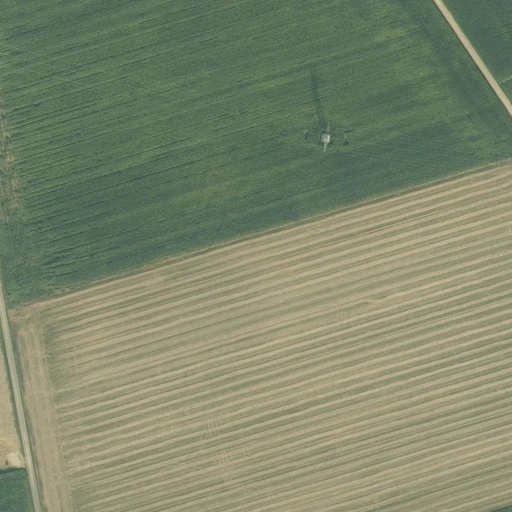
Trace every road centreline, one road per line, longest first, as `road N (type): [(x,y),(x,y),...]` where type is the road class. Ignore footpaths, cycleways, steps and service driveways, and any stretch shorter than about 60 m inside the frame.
road 1 (track): [(0,302),(37,511)]
road 2 (track): [(435,0),(511,112)]
